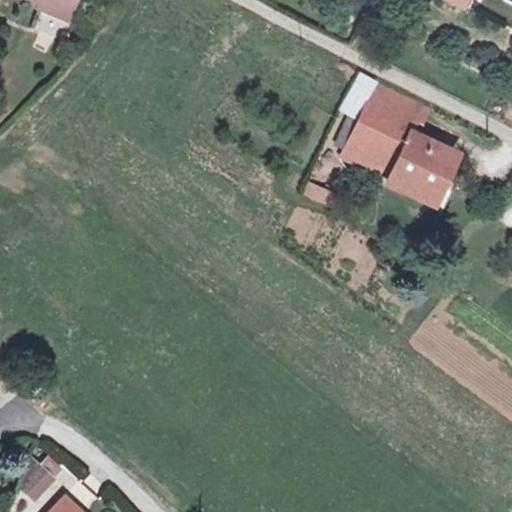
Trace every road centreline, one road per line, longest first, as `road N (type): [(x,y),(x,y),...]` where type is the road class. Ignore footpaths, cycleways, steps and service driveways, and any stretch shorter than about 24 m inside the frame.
road 1 (residential): [(511,138),(247,0)]
road 2 (residential): [(147,511),(53,428),(24,418),(0,426)]
